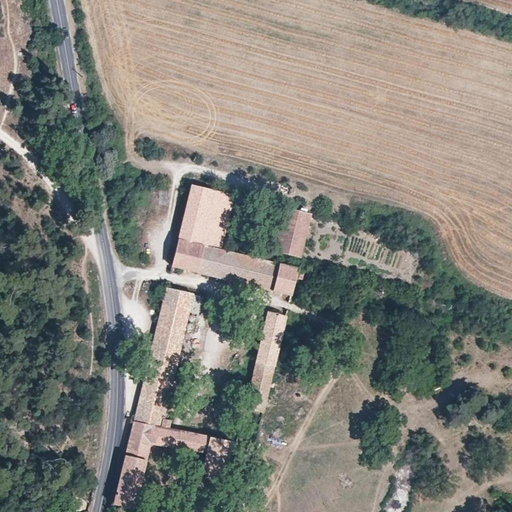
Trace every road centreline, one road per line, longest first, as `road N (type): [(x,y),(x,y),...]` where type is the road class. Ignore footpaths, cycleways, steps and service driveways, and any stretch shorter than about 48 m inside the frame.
road 1 (tertiary): [(53,0),(117,349),(116,416),(99,511)]
road 2 (track): [(107,271),(208,287),(221,306),(213,350)]
road 3 (track): [(103,243),(0,133)]
